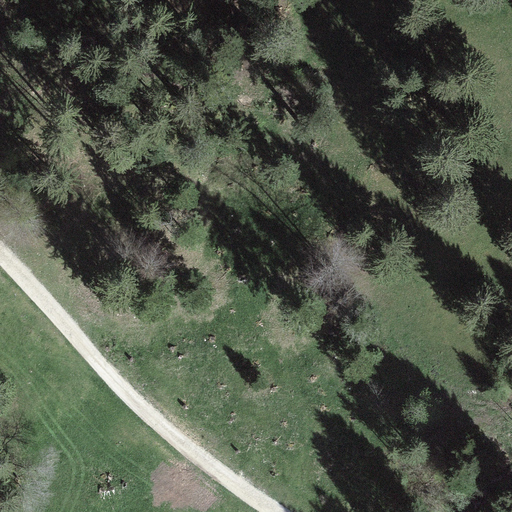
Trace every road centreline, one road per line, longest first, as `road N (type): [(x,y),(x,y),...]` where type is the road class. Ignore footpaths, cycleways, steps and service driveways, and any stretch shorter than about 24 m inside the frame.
road 1 (track): [(0,258),(152,430),(273,511)]
road 2 (unknown): [(209,468),(361,447)]
